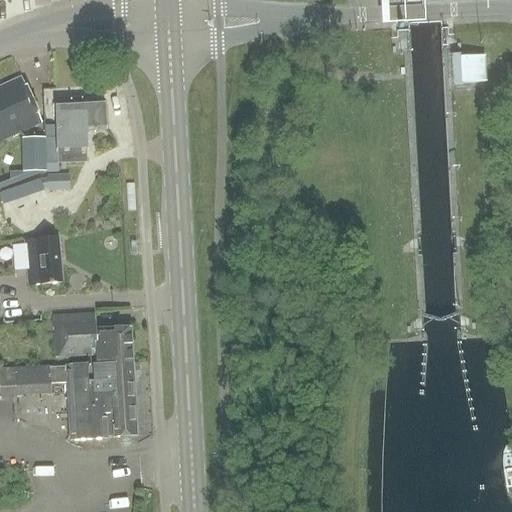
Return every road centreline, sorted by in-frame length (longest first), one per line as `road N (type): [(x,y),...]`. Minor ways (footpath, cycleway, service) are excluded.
road 1 (secondary): [(192,511),(169,41)]
road 2 (unclassified): [(315,16),(167,8)]
road 3 (unclassified): [(169,41),(315,16)]
road 4 (tertiary): [(34,28),(110,42),(169,41)]
road 5 (tertiary): [(167,8),(81,13),(34,28)]
road 6 (unclassified): [(315,16),(441,11)]
